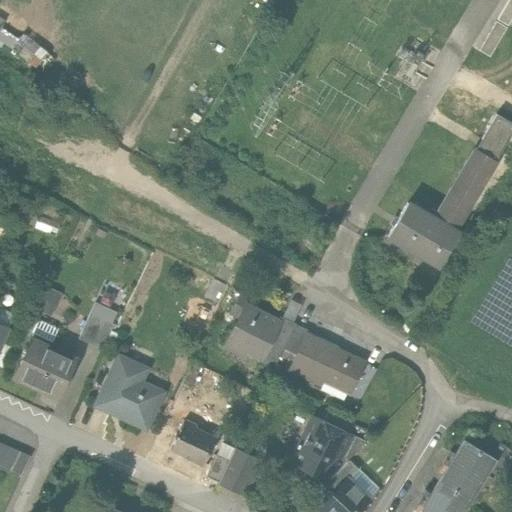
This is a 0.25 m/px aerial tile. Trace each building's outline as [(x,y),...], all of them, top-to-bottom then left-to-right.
[(492,21),(474,52),(492,63),(511,32),(492,21)] [(474,103),(461,125),(475,134),(488,111),(474,103)] [(511,156),(511,129),(493,118),(435,218),(466,236),(511,156)] [(435,218),(408,202),(388,236),(446,270),(466,236),(435,218)] [(59,294),(45,287),(34,310),(48,317),(59,294)] [(282,323),(244,303),(222,344),(248,358),(251,353),(263,359),(265,356),(282,323)] [(113,313),(96,305),(82,338),(99,345),(113,313)] [(0,347),(13,322),(0,315),(0,347)] [(283,320),(282,323),(265,356),(278,362),(282,354),(296,327),(283,320)] [(309,333),(296,327),(282,354),(295,361),(307,336),(309,333)] [(362,364),(307,336),(295,361),(289,374),(343,401),(362,364)] [(75,364),(28,342),(10,378),(57,401),(75,364)] [(150,376),(116,360),(95,406),(143,428),(160,392),(145,386),(150,376)] [(348,435),(312,418),(292,460),(327,478),(336,459),(348,435)] [(211,443),(181,428),(167,457),(180,463),(181,460),(198,469),(211,443)] [(364,443),(348,435),(336,459),(345,463),(364,443)] [(494,454),(464,436),(440,479),(470,496),(494,454)] [(234,451),(221,444),(205,476),(218,482),(234,451)] [(22,457),(0,446),(0,476),(10,481),(22,457)] [(256,461),(234,451),(218,482),(240,494),(256,461)] [(329,489),(338,497),(349,485),(359,475),(350,467),(329,489)] [(460,511),(470,496),(440,479),(420,511),(460,511)] [(354,511),(365,500),(349,485),(338,497),(324,511),(354,511)] [(107,499),(101,511),(132,511),(133,511),(107,499)]
